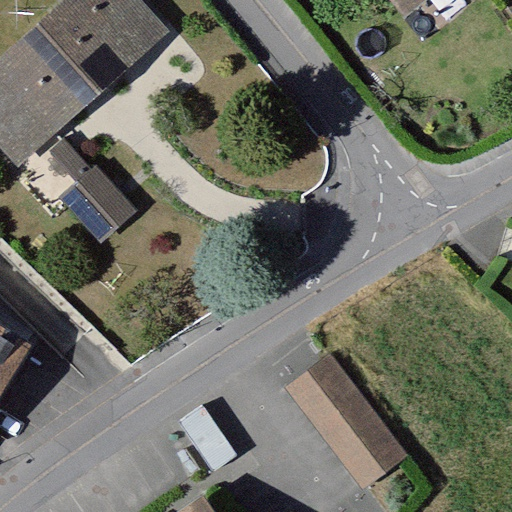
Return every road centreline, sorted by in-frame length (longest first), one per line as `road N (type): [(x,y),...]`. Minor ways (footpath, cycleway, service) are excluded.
road 1 (residential): [(410,228),(71,451),(0,509)]
road 2 (residential): [(410,228),(373,148),(252,0)]
